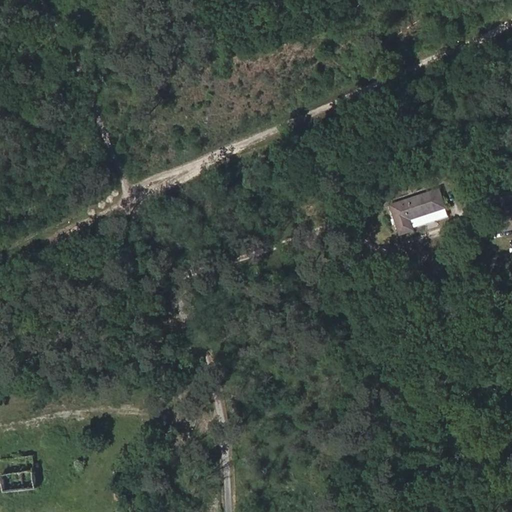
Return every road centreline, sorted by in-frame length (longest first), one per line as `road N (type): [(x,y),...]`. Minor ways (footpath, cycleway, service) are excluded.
road 1 (track): [(130,194),(511,25)]
road 2 (residential): [(228,511),(206,363),(130,194)]
road 3 (track): [(130,194),(48,0)]
